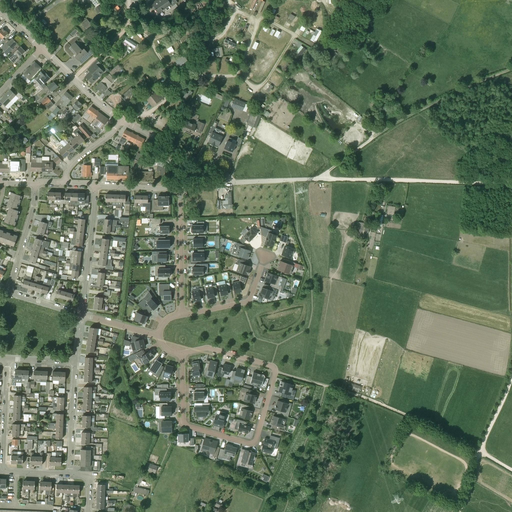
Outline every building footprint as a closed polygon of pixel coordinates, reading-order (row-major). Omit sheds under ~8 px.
[(158,13),(171,5),(172,7),(177,3),(175,0),(161,0),(157,3),(156,1),(152,4),(154,7),(153,7),(154,9),(155,8),(156,10),(158,13)] [(203,7),(200,0),(192,4),(193,6),(187,9),(190,14),(203,7)] [(92,26),(86,19),(81,23),(86,29),(87,29),(88,29),(89,30),(92,26)] [(315,44),(322,32),(317,29),(310,41),(315,44)] [(12,50),(11,49),(17,44),(16,43),(17,42),(15,41),(12,39),(10,42),(9,41),(6,44),(6,45),(5,44),(1,48),(5,51),(4,52),(7,55),(12,50)] [(87,53),(84,49),(82,50),(75,43),(71,47),(75,52),(75,53),(77,55),(75,57),(78,61),(87,53)] [(259,51),(266,54),(269,48),(262,45),(259,51)] [(296,53),(301,57),(307,49),(301,45),(296,53)] [(19,57),(25,52),(23,50),(24,49),(22,47),(21,48),(20,47),(15,52),(8,58),(13,63),(19,57)] [(177,62),(184,72),(191,67),(184,57),(177,62)] [(104,72),(98,66),(100,63),(97,60),(87,70),(90,72),(85,77),(91,84),(96,78),(97,79),(104,72)] [(29,80),(40,68),(35,62),(23,75),(29,80)] [(281,70),(284,72),(289,65),(286,63),(281,70)] [(113,77),(122,70),(118,65),(109,72),(113,77)] [(41,87),(40,88),(42,90),(47,86),(46,86),(44,84),(50,78),(48,76),(46,74),(43,71),(39,74),(41,75),(38,77),(38,78),(35,80),(39,85),(41,87)] [(103,94),(112,83),(105,77),(96,87),(103,94)] [(52,92),(58,87),(54,82),(48,87),(47,86),(42,90),(34,97),(33,98),(36,102),(50,90),(52,92)] [(270,85),(267,83),(263,89),(265,91),(268,93),(273,87),(270,85)] [(34,97),(42,90),(40,88),(32,94),(34,97)] [(134,96),(135,93),(131,88),(122,97),(125,101),(132,95),(134,96)] [(161,100),(165,96),(160,89),(155,92),(153,90),(150,93),(151,95),(146,99),(152,107),(161,100)] [(13,104),(18,98),(19,99),(22,96),(16,90),(13,93),(10,90),(5,96),(11,101),(13,104)] [(190,90),(188,93),(187,92),(184,97),(189,100),(194,92),(190,90)] [(73,98),(66,92),(60,98),(64,102),(62,104),(65,107),(73,98)] [(226,98),(221,96),(216,93),(214,96),(224,102),(226,98)] [(5,107),(11,101),(5,96),(0,100),(0,101),(3,104),(0,106),(6,113),(9,110),(5,107)] [(44,106),(50,101),(47,97),(41,103),(44,106)] [(237,110),(241,102),(234,99),(231,107),(237,110)] [(77,111),(82,105),(77,100),(72,107),(74,109),(72,111),(71,110),(67,114),(63,119),(65,121),(70,117),(71,117),(73,115),(74,115),(77,111)] [(48,110),(54,105),(51,101),(45,107),(48,110)] [(242,111),(245,103),(241,102),(237,110),(242,111)] [(60,110),(57,107),(50,115),(54,118),(57,114),(56,114),(60,110)] [(99,113),(91,107),(83,117),(86,120),(90,115),(95,119),(99,113)] [(99,113),(95,119),(92,123),(97,127),(95,130),(98,133),(108,120),(99,113)] [(251,113),(247,125),(256,128),(260,116),(251,113)] [(75,123),(81,117),(78,114),(72,120),(75,123)] [(200,133),(204,124),(198,121),(196,125),(189,122),(190,121),(186,120),(182,130),(185,131),(186,130),(193,133),(194,129),(197,130),(196,132),(200,133)] [(212,134),(208,142),(212,144),(211,145),(214,146),(215,145),(218,147),(219,146),(221,143),(220,143),(224,133),(221,131),(219,135),(213,133),(215,128),(211,127),(209,132),(212,134)] [(79,145),(84,140),(81,136),(83,134),(78,128),(73,132),(76,136),(74,139),(79,145)] [(85,129),(82,132),(88,138),(91,136),(90,135),(91,134),(85,129)] [(132,141),(135,135),(125,130),(119,142),(123,144),(126,139),(132,141)] [(140,147),(144,140),(135,135),(132,141),(138,145),(137,146),(140,147)] [(49,143),(43,136),(40,139),(46,145),(49,143)] [(79,145),(74,139),(72,137),(67,141),(74,149),(79,145)] [(74,149),(67,141),(64,138),(62,140),(66,145),(64,147),(70,154),(74,149)] [(224,149),(232,152),(235,146),(239,147),(243,139),(239,138),(236,144),(232,142),(233,140),(229,138),(227,142),(225,145),(226,145),(224,149)] [(64,158),(70,154),(64,147),(62,145),(57,149),(64,158)] [(140,170),(143,161),(145,156),(142,155),(140,162),(139,162),(136,169),(140,170)] [(42,163),(42,160),(42,158),(36,158),(36,156),(32,156),(31,171),(42,171),(42,163)] [(20,173),(20,171),(25,171),(26,163),(26,159),(20,159),(20,162),(9,162),(9,172),(20,173)] [(42,163),(42,171),(52,172),(52,163),(49,163),(49,160),(42,160),(42,163)] [(169,175),(169,170),(169,169),(170,166),(166,165),(166,164),(159,161),(156,160),(154,165),(157,166),(157,171),(160,171),(160,175),(164,175),(169,175)] [(0,171),(9,172),(9,162),(2,162),(2,163),(0,163),(0,171)] [(90,173),(90,166),(83,166),(83,176),(91,177),(91,173),(90,173)] [(117,179),(118,167),(107,166),(107,179),(117,179)] [(128,180),(128,167),(118,167),(117,179),(128,180)] [(17,210),(22,196),(12,193),(6,207),(9,208),(17,210)] [(63,207),(63,204),(63,200),(61,200),(61,193),(54,193),(54,200),(54,203),(54,207),(56,207),(57,205),(60,205),(60,207),(63,207)] [(71,209),(71,193),(65,193),(64,200),(63,200),(63,204),(67,204),(68,205),(68,208),(71,209)] [(84,205),(84,203),(88,203),(89,195),(85,195),(85,194),(78,193),(78,201),(77,205),(81,205),(84,205)] [(141,203),(141,196),(135,195),(134,204),(130,204),(130,209),(135,209),(135,207),(137,207),(137,203),(141,203)] [(148,202),(148,196),(141,196),(141,203),(141,207),(145,207),(145,211),(150,211),(150,202),(148,202)] [(170,200),(169,199),(169,197),(165,197),(165,196),(162,196),(162,197),(157,197),(157,200),(154,200),(154,211),(163,211),(163,206),(169,206),(169,203),(170,203),(170,202),(170,201),(170,200)] [(14,226),(20,211),(17,210),(9,208),(4,222),(14,226)] [(85,219),(74,218),(74,221),(78,221),(78,225),(84,226),(85,219)] [(120,228),(121,225),(117,225),(117,221),(105,219),(104,226),(111,227),(115,227),(120,228)] [(47,223),(41,221),(39,228),(45,229),(47,230),(49,227),(51,227),(52,223),(48,221),(47,223)] [(364,232),(365,222),(358,221),(357,232),(364,232)] [(197,224),(192,224),(192,233),(204,232),(204,222),(197,222),(197,224)] [(114,231),(115,227),(111,227),(104,226),(103,233),(114,234),(114,231)] [(169,228),(169,226),(156,226),(156,234),(160,234),(169,234),(169,231),(170,231),(170,228),(169,228)] [(47,237),(48,234),(44,233),(45,229),(39,228),(37,234),(47,237)] [(249,241),(256,233),(251,228),(243,235),(240,239),(243,242),(246,238),(249,241)] [(0,241),(14,247),(17,236),(0,229),(0,241)] [(271,231),(265,229),(263,235),(267,237),(264,244),(267,245),(267,246),(268,247),(269,247),(270,246),(273,247),(277,236),(276,235),(276,234),(275,233),(274,233),(273,233),(273,234),(271,234),(272,233),(271,231)] [(74,232),(74,231),(70,231),(69,234),(73,234),(73,238),(76,239),(83,240),(83,233),(77,232),(74,232)] [(287,241),(288,238),(281,235),(279,241),(286,243),(286,242),(287,243),(286,246),(285,246),(282,255),(290,259),(292,255),(293,255),(294,252),(293,251),(294,249),(287,247),(289,242),(287,241)] [(203,247),(203,242),(206,242),(205,236),(198,236),(198,239),(194,239),(194,240),(192,240),(192,244),(194,244),(194,247),(203,247)] [(169,248),(169,242),(165,242),(165,237),(155,237),(155,241),(157,241),(157,248),(169,248)] [(45,247),(46,241),(36,238),(34,244),(44,247),(45,247)] [(82,246),(83,240),(76,239),(73,238),(72,238),(71,245),(82,246)] [(112,247),(113,240),(102,239),(101,245),(108,246),(112,247)] [(248,257),(250,254),(250,251),(243,249),(244,246),(237,243),(235,246),(234,246),(231,254),(247,260),(248,257)] [(43,250),(44,247),(34,244),(32,250),(48,255),(50,256),(52,256),(52,253),(47,252),(43,250),(44,250),(43,250)] [(119,251),(112,250),(112,247),(108,246),(101,245),(101,252),(119,254),(120,254),(121,252),(119,251)] [(47,257),(48,255),(32,250),(30,256),(40,259),(41,259),(41,257),(42,257),(42,256),(45,257),(47,257)] [(80,258),(81,251),(70,250),(69,257),(70,257),(74,257),(80,258)] [(204,261),(204,253),(204,250),(197,250),(197,253),(192,253),(192,261),(204,261)] [(170,261),(169,254),(167,254),(166,251),(157,251),(157,262),(167,262),(166,261),(170,261)] [(40,259),(30,256),(29,262),(39,265),(40,259)] [(113,270),(113,266),(110,266),(110,260),(107,259),(106,259),(100,259),(99,265),(105,266),(105,269),(113,270)] [(248,275),(250,270),(249,270),(250,267),(243,265),(244,262),(238,259),(236,265),(239,265),(236,272),(247,275),(248,274),(248,275)] [(290,274),(293,267),(294,267),(295,263),(284,259),(283,262),(280,261),(280,262),(280,263),(280,265),(279,265),(277,270),(277,269),(277,270),(290,274)] [(73,264),(66,263),(65,263),(64,266),(70,266),(69,270),(79,271),(79,265),(73,264)] [(199,268),(196,268),(192,268),(192,270),(192,274),(192,275),(199,275),(202,275),(203,275),(203,274),(203,269),(208,269),(208,264),(199,264),(199,268)] [(162,269),(162,265),(155,266),(155,276),(162,276),(162,278),(166,278),(166,277),(170,277),(170,268),(162,269)] [(69,270),(68,270),(67,276),(61,275),(61,279),(67,280),(67,277),(78,278),(79,271),(69,270)] [(284,279),(281,278),(277,276),(276,275),(274,275),(267,273),(264,281),(271,283),(270,286),(280,290),(281,287),(284,279)] [(30,282),(31,277),(27,276),(25,275),(21,286),(28,288),(30,282)] [(34,290),(36,284),(37,280),(38,277),(35,276),(33,283),(30,282),(28,288),(34,290)] [(47,294),(50,283),(55,284),(56,280),(54,279),(55,278),(50,276),(48,281),(44,280),(42,286),(41,292),(47,294)] [(244,288),(247,278),(241,276),(239,281),(239,282),(232,283),(234,293),(240,292),(240,293),(239,290),(243,290),(243,288),(244,288)] [(103,284),(104,280),(97,279),(96,286),(107,287),(107,285),(103,284)] [(64,299),(67,290),(62,288),(63,285),(64,282),(60,280),(56,297),(64,299)] [(231,291),(229,282),(225,283),(226,284),(219,286),(221,296),(223,296),(226,295),(226,293),(228,293),(228,292),(231,291)] [(42,286),(36,284),(34,290),(41,292),(42,286)] [(163,296),(163,301),(164,301),(164,303),(168,301),(171,301),(171,291),(169,291),(169,284),(159,284),(159,291),(163,291),(163,296)] [(218,294),(216,285),(212,286),(212,287),(205,288),(207,299),(213,298),(213,296),(214,295),(218,294)] [(275,296),(277,290),(269,287),(269,290),(262,288),(261,291),(260,294),(259,294),(258,297),(262,298),(262,297),(269,299),(271,295),(275,296)] [(73,302),(76,289),(74,288),(73,291),(67,290),(64,299),(73,302)] [(204,297),(202,288),(198,289),(199,290),(192,291),(192,295),(191,295),(191,300),(193,300),(194,302),(199,300),(199,298),(201,298),(204,297)] [(153,310),(154,311),(158,307),(156,304),(156,303),(152,296),(146,301),(144,300),(138,305),(148,313),(152,309),(153,310)] [(133,320),(145,324),(148,316),(136,312),(133,320)] [(144,347),(143,341),(140,340),(141,339),(132,336),(131,343),(135,342),(137,349),(144,347)] [(145,355),(144,353),(142,350),(134,354),(137,358),(138,360),(139,359),(142,365),(151,360),(150,359),(154,357),(152,355),(153,354),(150,351),(148,352),(148,353),(145,355)] [(156,360),(153,364),(151,366),(152,367),(150,369),(149,371),(158,377),(163,367),(162,367),(160,366),(160,365),(161,364),(156,360)] [(216,371),(217,366),(216,366),(217,363),(210,360),(209,364),(206,363),(204,370),(204,374),(209,376),(210,375),(214,376),(215,371),(216,371)] [(200,375),(199,369),(200,369),(199,365),(201,364),(200,362),(199,362),(199,361),(192,362),(193,369),(192,370),(192,372),(193,376),(199,375),(200,375)] [(228,375),(231,366),(223,364),(223,368),(219,367),(218,371),(221,371),(221,373),(228,375)] [(166,365),(164,371),(163,371),(161,379),(168,382),(169,378),(170,378),(171,374),(172,375),(173,371),(172,371),(173,367),(166,365)] [(241,381),(244,370),(237,368),(235,373),(232,372),(230,382),(233,383),(234,379),(241,381)] [(28,382),(28,379),(29,371),(22,370),(21,382),(22,383),(27,384),(27,388),(26,388),(26,393),(30,393),(31,388),(31,382),(28,382)] [(261,386),(264,378),(265,377),(264,375),(262,375),(254,373),(253,374),(252,377),(248,376),(246,383),(252,385),(250,384),(250,383),(261,386)] [(294,396),(289,394),(291,391),(292,391),(293,385),(286,383),(281,381),(279,386),(280,386),(279,389),(281,390),(280,392),(281,392),(280,396),(293,400),(294,396)] [(49,394),(49,388),(50,382),(47,382),(46,382),(46,392),(40,392),(40,394),(49,394)] [(348,388),(360,392),(362,386),(350,382),(348,388)] [(204,400),(204,396),(208,396),(208,389),(204,388),(198,388),(198,392),(194,392),(194,400),(204,400)] [(254,403),(255,401),(256,401),(257,399),(256,398),(257,396),(253,395),(252,393),(251,393),(252,390),(243,388),(242,388),(241,392),(246,393),(243,401),(248,403),(248,402),(254,403)] [(170,401),(170,397),(171,397),(171,392),(164,392),(164,389),(161,389),(155,389),(155,393),(156,393),(156,395),(159,395),(159,397),(161,397),(161,401),(170,401)] [(288,417),(289,412),(286,411),(288,404),(285,403),(285,402),(282,401),(281,402),(277,401),(276,406),(275,405),(275,408),(275,409),(278,410),(277,414),(278,415),(280,415),(288,417)] [(206,416),(206,412),(208,412),(208,407),(210,407),(210,405),(210,403),(202,403),(202,407),(194,407),(194,412),(196,412),(196,416),(206,416)] [(250,420),(252,411),(247,410),(248,406),(239,403),(238,407),(242,409),(239,417),(243,418),(243,419),(246,419),(250,420)] [(171,416),(171,406),(159,407),(160,416),(171,416)] [(223,421),(225,413),(220,411),(219,416),(216,415),(213,424),(217,425),(217,426),(223,428),(224,422),(223,421)] [(284,432),(286,427),(283,426),(284,423),(282,422),(283,419),(273,416),(271,424),(274,425),(272,429),(284,432)] [(172,432),(172,428),(172,429),(173,429),(173,428),(172,428),(172,426),(173,426),(173,425),(172,426),(171,421),(165,422),(165,419),(157,419),(157,423),(161,423),(161,431),(166,431),(166,432),(172,432)] [(244,425),(245,422),(237,419),(236,423),(239,424),(237,431),(238,431),(242,432),(241,433),(244,434),(244,433),(247,434),(248,434),(250,426),(250,427),(244,425)] [(94,427),(94,422),(82,421),(82,427),(91,428),(91,430),(102,430),(102,428),(101,428),(94,427)] [(188,439),(188,434),(184,434),(185,434),(182,434),(178,434),(178,442),(188,442),(188,441),(190,441),(190,446),(194,446),(194,438),(190,438),(190,439),(188,439)] [(217,458),(220,448),(216,447),(217,442),(212,441),(212,442),(209,441),(209,440),(205,438),(201,451),(213,454),(213,456),(217,458)] [(271,454),(275,441),(264,439),(263,443),(262,443),(261,446),(262,446),(261,451),(271,454)] [(235,457),(236,450),(235,450),(236,448),(226,445),(224,450),(220,449),(218,458),(222,460),(222,458),(226,459),(229,455),(235,457)] [(90,455),(91,450),(92,450),(92,447),(86,447),(86,450),(81,450),(81,455),(90,455)] [(252,465),(255,453),(244,450),(244,453),(240,452),(237,465),(244,467),(245,464),(252,465)] [(93,461),(90,461),(81,461),(80,466),(80,471),(91,472),(92,467),(93,467),(93,461)] [(155,474),(158,466),(147,462),(144,471),(147,472),(147,471),(155,474)] [(148,495),(149,492),(148,491),(149,490),(137,487),(144,474),(141,472),(134,487),(133,491),(137,492),(148,495)] [(126,511),(127,511),(128,511),(131,505),(126,503),(121,511),(126,511)]
